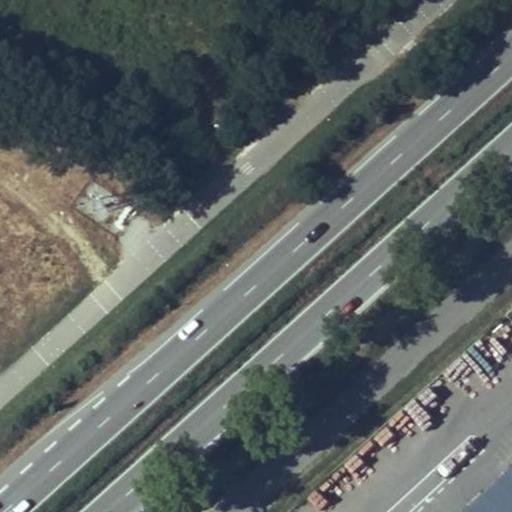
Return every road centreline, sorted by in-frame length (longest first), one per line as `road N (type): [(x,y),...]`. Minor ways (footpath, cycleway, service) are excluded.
road 1 (primary): [(511,51),(3,511)]
road 2 (unclassified): [(0,381),(424,0)]
road 3 (primary): [(95,511),(511,131)]
road 4 (unclassified): [(231,511),(511,260)]
